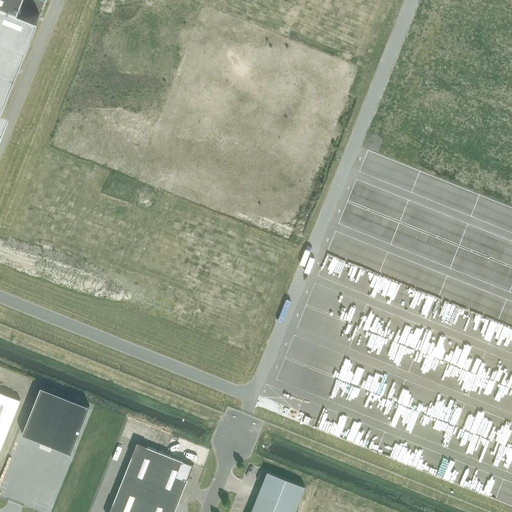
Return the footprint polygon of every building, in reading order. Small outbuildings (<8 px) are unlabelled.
[(2,0),(0,0),(0,112),(39,14),(19,6),(2,0)] [(70,452),(89,406),(41,387),(22,433),(70,452)] [(0,391),(0,449),(20,400),(0,391)] [(174,511),(193,465),(137,442),(108,511),(174,511)] [(267,471),(250,511),(293,511),(304,486),(267,471)]
